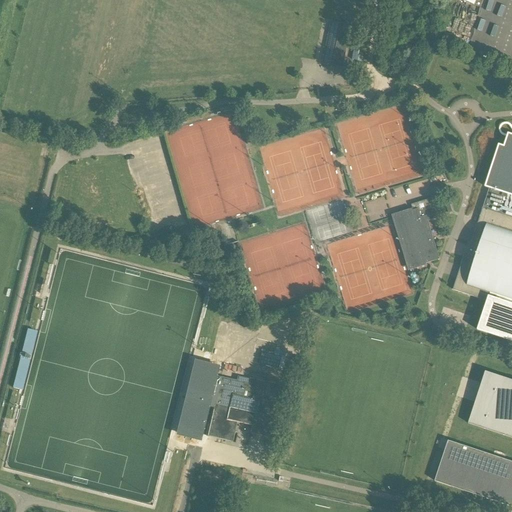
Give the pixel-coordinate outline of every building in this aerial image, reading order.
[(343,68),(344,61),(351,28),(331,24),(323,63),(343,68)] [(511,134),(508,133),(504,146),(499,145),(485,187),(490,188),(468,254),(465,253),(453,290),(482,300),(487,301),(490,293),(511,300),(511,134)] [(133,235),(113,158),(97,162),(117,239),(133,235)] [(412,204),(412,205),(414,211),(399,215),(406,239),(408,238),(417,266),(415,266),(415,267),(440,260),(429,221),(440,218),(434,198),(412,205),(412,204)] [(25,389),(38,331),(27,328),(15,387),(25,389)] [(281,357),(261,353),(258,365),(278,369),(281,357)] [(511,379),(487,372),(470,424),(511,437),(511,379)] [(221,377),(215,404),(230,407),(256,414),(271,417),(278,385),(250,378),(250,379),(238,376),(236,380),(221,377)] [(256,414),(230,407),(215,404),(208,436),(233,442),(238,422),(256,427),(255,434),(266,437),(271,417),(256,414)] [(511,461),(449,441),(435,482),(511,506),(511,461)]
